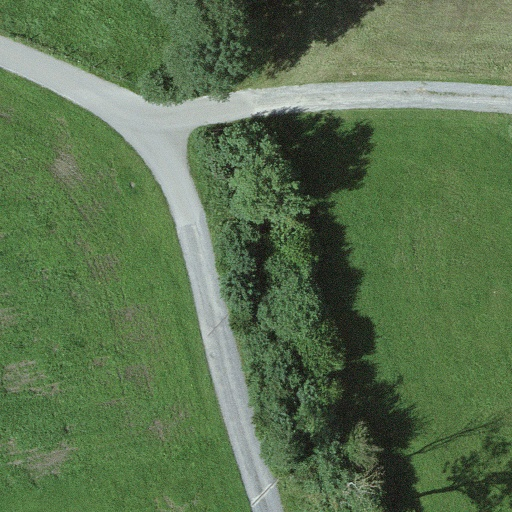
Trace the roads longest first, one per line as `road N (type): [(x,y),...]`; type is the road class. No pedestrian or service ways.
road 1 (track): [(142,119),(194,210),(268,511)]
road 2 (track): [(511,106),(389,92),(142,119)]
road 3 (track): [(142,119),(0,53)]
